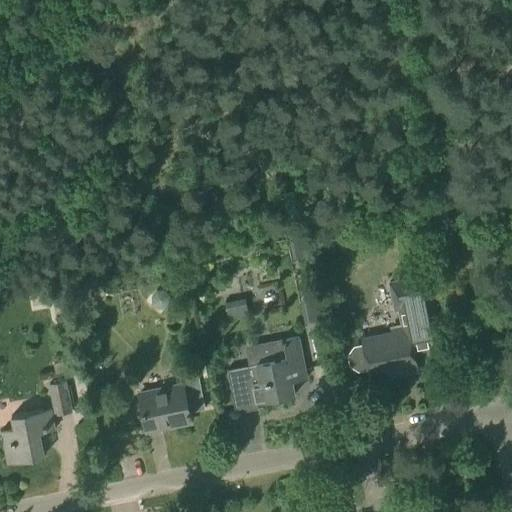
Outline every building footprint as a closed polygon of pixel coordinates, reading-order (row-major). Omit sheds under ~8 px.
[(441,346),(427,274),(389,282),(394,310),(399,309),(402,325),(391,327),(392,333),(362,339),(363,344),(354,346),(348,354),(350,364),(358,369),(368,367),(370,378),(417,369),(413,351),(441,346)] [(255,363),(257,370),(250,371),(250,368),(227,372),(235,412),(258,408),(256,402),(294,394),(291,376),(306,373),(298,336),(268,342),(271,360),(255,363)] [(163,388),(139,393),(142,410),(146,430),(190,421),(189,415),(190,415),(191,415),(190,410),(205,407),(197,369),(179,373),(182,384),(181,384),(181,387),(164,390),(163,388)] [(70,411),(65,379),(49,381),(54,413),(70,411)] [(54,429),(50,407),(11,415),(14,427),(1,430),(8,463),(44,455),(39,432),(54,429)]
